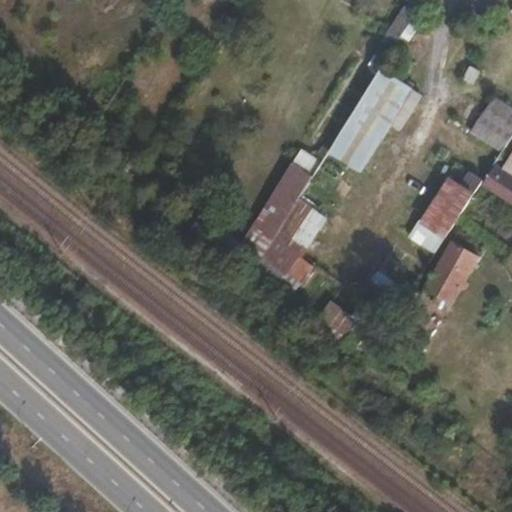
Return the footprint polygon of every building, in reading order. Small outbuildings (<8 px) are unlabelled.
[(407,0),(390,28),(401,34),(421,0),(407,0)] [(395,44),(401,34),(390,28),(371,56),(382,64),(395,44)] [(408,88),(379,69),(328,149),(358,169),(408,88)] [(511,107),(496,96),(471,134),(501,154),(511,137),(511,107)] [(264,209),(282,221),(297,198),(319,162),(302,151),(264,209)] [(485,181),(482,186),(511,206),(511,151),(502,169),(494,163),(485,181)] [(448,176),(409,237),(437,255),(482,186),(485,181),(468,170),(459,183),(448,176)] [(326,217),(297,198),(282,221),(257,259),(249,273),(276,292),(289,303),(316,267),(301,256),(326,217)] [(249,273),(257,259),(214,226),(205,238),(249,273)] [(477,256),(450,242),(423,288),(451,303),(477,256)] [(377,283),(403,293),(416,257),(390,247),(377,283)] [(345,324),(319,305),(309,320),(335,340),(345,324)] [(435,331),(395,305),(372,337),(411,367),(435,331)]
